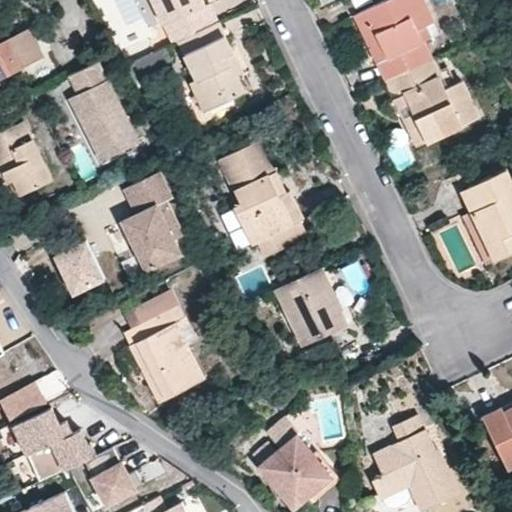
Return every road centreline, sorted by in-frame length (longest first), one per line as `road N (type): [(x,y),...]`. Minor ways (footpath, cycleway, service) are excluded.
road 1 (residential): [(281,0),(424,296),(437,317),(472,331)]
road 2 (residential): [(255,511),(86,389),(0,264)]
